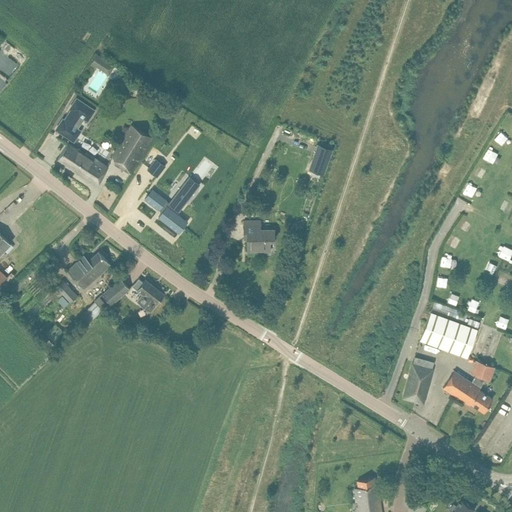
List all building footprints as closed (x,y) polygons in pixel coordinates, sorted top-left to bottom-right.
[(102,57),(97,54),(91,63),(89,67),(94,70),(96,67),(102,57)] [(56,129),(74,141),(80,130),(73,125),(80,115),(87,120),(94,110),(76,98),(70,108),(71,109),(64,120),(63,119),(56,129)] [(129,172),(151,138),(132,125),(112,155),(118,159),(115,163),(129,172)] [(86,154),(68,142),(57,159),(97,185),(109,166),(87,152),(86,154)] [(318,145),(311,166),(316,168),(315,170),(323,173),(331,149),(318,145)] [(155,159),(147,170),(156,177),(165,166),(155,159)] [(151,189),(144,198),(159,209),(159,208),(163,211),(158,216),(179,232),(188,221),(177,212),(189,196),(179,188),(168,203),(165,201),(165,200),(151,189)] [(244,239),(247,239),(247,251),(258,251),(258,248),(270,248),(270,240),(274,240),(274,229),(260,229),(260,223),(244,223),(244,239)] [(0,233),(0,254),(5,249),(8,252),(14,246),(0,233)] [(84,255),(67,271),(83,289),(110,264),(99,251),(89,260),(84,255)] [(102,293),(112,304),(130,288),(120,278),(102,293)] [(135,283),(132,286),(137,290),(136,291),(141,295),(137,301),(150,311),(157,303),(164,294),(145,280),(143,282),(139,278),(135,283)] [(70,303),(77,296),(63,280),(55,287),(70,303)] [(94,300),(101,308),(106,304),(99,296),(94,300)] [(80,315),(88,323),(102,310),(94,302),(80,315)] [(477,328),(430,311),(420,339),(467,356),(477,328)] [(78,317),(67,329),(71,333),(82,322),(78,317)] [(476,375),(486,378),(490,380),(494,366),(476,360),(471,373),(476,375)] [(432,369),(412,364),(403,397),(423,402),(432,369)] [(480,387),(486,378),(476,375),(471,382),(454,370),(443,387),(469,404),(470,403),(484,412),(493,398),(479,389),(480,388),(480,387)] [(374,477),(357,479),(358,486),(354,487),(357,511),(381,511),(378,495),(377,495),(374,477)] [(471,511),(474,508),(460,499),(451,511),(471,511)]
